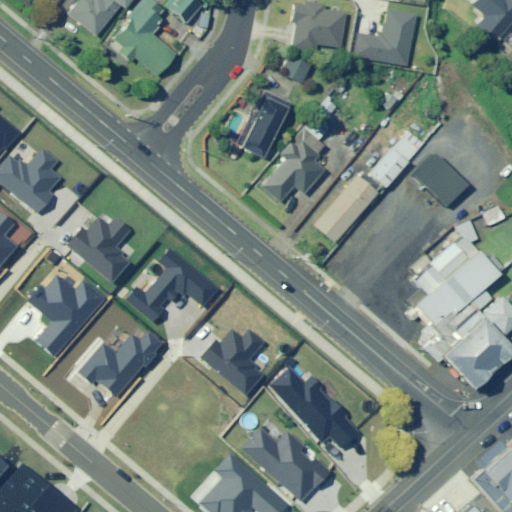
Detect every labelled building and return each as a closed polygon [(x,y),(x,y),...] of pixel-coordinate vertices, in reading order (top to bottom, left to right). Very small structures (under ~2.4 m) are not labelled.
[(122,0),(73,0),(63,13),(66,15),(92,35),(114,5),(117,7),(122,0)] [(161,9),(150,0),(139,0),(138,2),(139,3),(127,16),(130,19),(113,38),(122,47),(119,51),(131,61),(134,56),(155,75),(174,53),(160,41),(152,34),(159,26),(155,23),(156,22),(159,19),(156,16),(161,9)] [(181,22),(183,21),(197,4),(192,0),(163,0),(162,2),(160,5),(181,22)] [(478,27),(496,43),(511,23),(511,0),(481,0),(475,8),(486,17),(478,27)] [(329,9),(297,4),(294,22),(299,23),(295,47),(317,50),(318,44),(341,47),(346,15),(328,12),(329,9)] [(354,56),(407,66),(418,15),(388,9),(383,38),(359,33),(354,56)] [(277,73),(298,82),(306,64),(286,54),(277,73)] [(288,104),(265,93),(262,92),(251,115),(255,117),(240,148),(239,150),(261,160),(288,104)] [(384,113),(394,98),(386,92),(375,106),(384,113)] [(0,152),(17,132),(0,117),(0,152)] [(286,160),(262,187),(281,204),(297,186),(305,193),(326,169),(315,160),(326,148),(325,147),(304,129),(281,155),(286,160)] [(365,173),(381,186),(402,160),(404,162),(420,142),(405,130),(389,150),(385,148),(365,173)] [(9,157),(0,166),(0,184),(37,216),(54,197),(49,193),(62,177),(52,169),(57,163),(43,150),(26,171),(9,157)] [(466,186),(433,154),(412,175),(445,208),(466,186)] [(351,174),(309,225),(331,243),(337,235),(340,238),(346,231),(343,229),(362,205),(365,208),(368,204),(365,201),(372,192),(371,191),(375,186),(357,171),(353,176),(351,174)] [(505,203),(481,212),(486,223),(510,214),(505,203)] [(14,224),(0,213),(0,272),(20,248),(4,236),(14,224)] [(110,228),(98,218),(87,231),(84,228),(69,245),(113,282),(130,263),(120,255),(122,252),(117,247),(131,230),(118,219),(110,228)] [(472,252),(476,249),(463,235),(452,245),(450,242),(430,261),(424,254),(409,267),(417,275),(412,280),(418,286),(402,301),(425,326),(419,331),(439,352),(433,357),(435,359),(464,390),(505,352),(474,319),(466,326),(465,325),(477,314),(474,311),(471,314),(464,306),(452,316),(450,314),(465,299),(475,310),(489,297),(479,287),(493,274),(492,272),(472,252)] [(441,235),(435,241),(437,244),(444,239),(441,235)] [(137,287),(127,299),(154,322),(163,311),(160,308),(170,297),(176,303),(187,290),(206,306),(219,291),(169,249),(159,261),(169,269),(147,295),(137,287)] [(57,357),(105,299),(83,281),(76,290),(57,275),(45,289),(41,286),(28,300),(53,321),(37,341),(57,357)] [(511,324),(511,310),(498,296),(478,314),(499,337),(511,324)] [(248,396),(264,376),(247,362),(264,342),(250,330),(243,339),(233,330),(220,345),(216,342),(203,358),(248,396)] [(104,343),(79,372),(94,384),(98,379),(119,396),(144,365),(147,368),(165,345),(149,331),(140,342),(132,336),(117,354),(104,343)] [(289,370),(271,386),(322,440),(330,432),(345,449),(360,434),(345,418),(349,414),(335,399),(331,403),(319,390),(323,386),(314,377),(304,386),(289,370)] [(259,426),(240,447),(302,501),(330,470),(315,457),(311,463),(298,452),(303,446),(283,430),(275,439),(259,426)] [(511,511),(511,436),(502,445),(501,443),(475,466),(477,468),(468,477),(483,493),(500,511),(511,511)] [(264,482),(230,452),(215,470),(224,478),(204,501),(216,511),(251,511),(255,507),(261,511),(282,511),(288,506),(262,484),(264,482)] [(0,476),(9,466),(0,459),(0,476)] [(23,462),(0,489),(0,511),(13,511),(16,509),(19,511),(77,511),(79,509),(23,462)]
